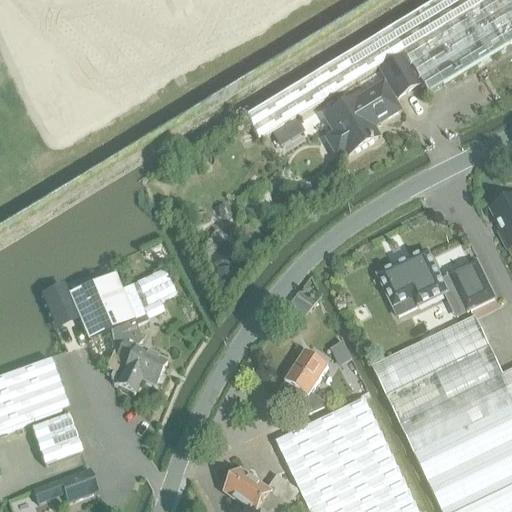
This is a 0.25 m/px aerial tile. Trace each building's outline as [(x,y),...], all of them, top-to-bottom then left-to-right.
[(112,0),(130,17),(145,0),(112,0)] [(224,0),(242,16),(257,0),(224,0)] [(511,0),(445,0),(246,121),(257,144),(402,57),(403,59),(410,71),(421,89),(426,98),(511,46),(511,0)] [(390,68),(378,75),(396,104),(421,89),(410,71),(403,59),(390,68)] [(397,113),(381,88),(354,104),(353,102),(323,120),(334,137),(326,142),(335,157),(343,152),(347,159),(376,141),(370,129),(397,113)] [(511,201),(491,212),(501,233),(499,234),(508,252),(511,250),(511,201)] [(427,255),(379,279),(380,283),(394,311),(399,320),(421,309),(447,296),(446,294),(455,289),(468,315),(471,314),(495,302),(477,265),(463,272),(450,279),(451,281),(442,285),(432,265),(427,255)] [(233,272),(216,273),(216,286),(233,285),(233,272)] [(136,287),(122,293),(122,294),(135,323),(134,324),(136,329),(136,330),(148,325),(147,324),(142,313),(147,310),(175,297),(164,274),(136,287)] [(89,343),(110,334),(111,334),(134,324),(135,323),(122,294),(122,293),(115,277),(81,292),(69,297),(89,343)] [(77,284),(65,289),(69,297),(81,292),(77,284)] [(295,303),(294,304),(310,316),(316,308),(311,304),(300,295),(295,303)] [(475,322),(436,340),(374,371),(388,399),(489,349),(475,320),(474,321),(475,322)] [(136,329),(111,334),(110,334),(114,353),(105,371),(112,374),(109,380),(113,387),(135,397),(141,385),(154,391),(156,388),(160,387),(164,380),(162,376),(167,366),(134,350),(144,346),(136,330),(136,329)] [(511,511),(511,373),(503,378),(489,349),(388,399),(442,511),(511,511)] [(306,356),(288,387),(289,388),(281,402),(295,411),(296,409),(309,417),(329,407),(312,396),(329,370),(306,356)] [(51,364),(0,382),(0,437),(68,413),(51,364)] [(417,511),(365,402),(275,446),(307,511),(417,511)] [(68,420),(31,433),(44,470),(81,456),(68,420)] [(232,486),(225,496),(244,510),(242,511),(285,511),(289,507),(298,494),(277,479),(269,492),(242,472),(240,475),(235,475),(230,482),(232,486)] [(90,473),(33,494),(39,509),(65,500),(68,509),(98,498),(90,473)] [(29,498),(15,506),(18,511),(33,511),(36,511),(29,498)]
